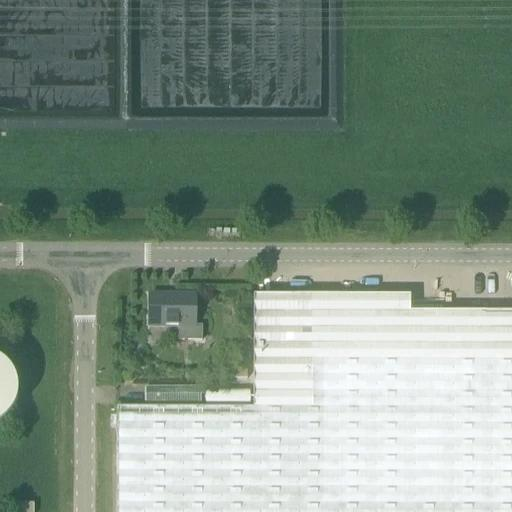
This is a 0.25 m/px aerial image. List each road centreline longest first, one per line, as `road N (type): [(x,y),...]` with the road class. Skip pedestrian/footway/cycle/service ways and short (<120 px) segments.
road 1 (tertiary): [(83,253),(511,253)]
road 2 (unclassified): [(82,511),(83,253)]
